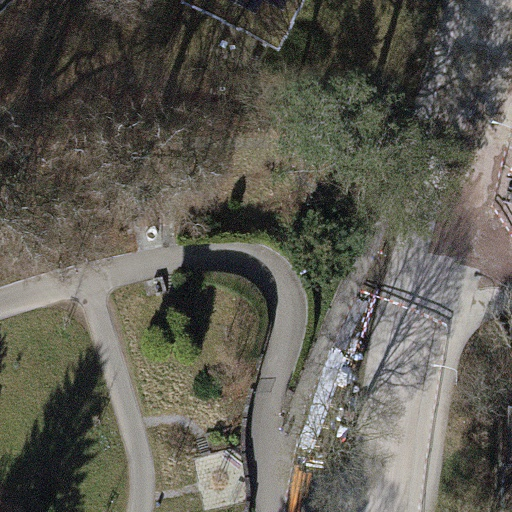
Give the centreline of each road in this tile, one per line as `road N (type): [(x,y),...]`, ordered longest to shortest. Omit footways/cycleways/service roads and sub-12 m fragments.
road 1 (residential): [(428,231),(382,511)]
road 2 (residential): [(503,0),(428,231)]
